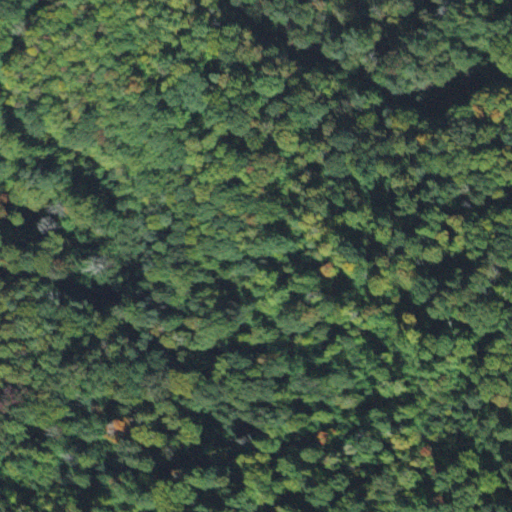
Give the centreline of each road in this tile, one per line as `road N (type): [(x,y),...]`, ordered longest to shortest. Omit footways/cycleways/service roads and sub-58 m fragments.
road 1 (residential): [(48,0),(271,40),(391,103),(511,112)]
road 2 (residential): [(0,304),(120,292),(141,239),(125,213),(5,150),(0,93)]
